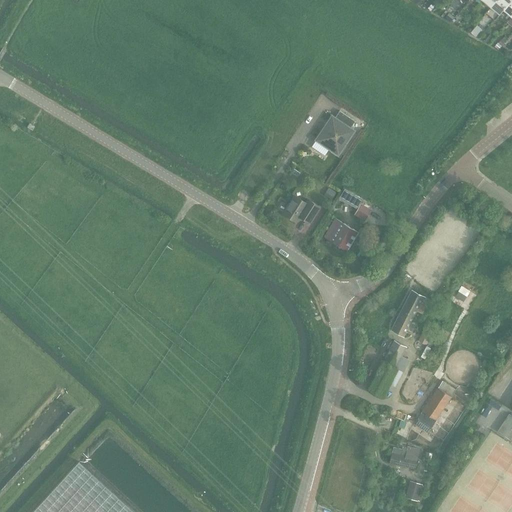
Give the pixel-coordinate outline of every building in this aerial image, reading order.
[(457,0),(454,0),(450,5),(453,9),(459,1),(457,0)] [(496,0),(491,7),(500,14),(504,10),(503,10),(511,0),(496,0)] [(511,0),(503,10),(504,10),(511,17),(511,16),(511,0)] [(478,25),(471,32),(474,35),(476,36),(482,29),(478,25)] [(354,121),(339,111),(334,118),(331,116),(316,140),(337,155),(353,131),(349,128),(354,121)] [(344,189),(339,198),(346,202),(352,193),(344,189)] [(308,200),(305,204),(294,196),(283,214),(295,221),(298,216),(308,222),(318,207),(308,200)] [(360,204),(353,214),(364,221),(371,210),(360,204)] [(324,237),(328,240),(346,250),(357,232),(335,218),(329,229),(324,237)] [(461,285),(458,291),(466,296),(469,290),(461,285)] [(403,336),(405,331),(406,330),(411,332),(415,325),(410,322),(416,310),(421,313),(426,304),(430,307),(433,302),(422,297),(411,291),(391,330),(403,336)] [(418,339),(428,343),(432,334),(422,330),(418,339)] [(387,383),(394,387),(395,387),(403,372),(401,371),(408,359),(402,356),(406,347),(393,340),(368,388),(381,395),(387,383)] [(426,432),(435,420),(451,396),(455,390),(442,381),(422,411),(413,423),(426,432)] [(511,415),(509,414),(498,431),(511,440),(511,437),(511,415)] [(407,447),(407,448),(402,447),(402,450),(393,448),(389,463),(415,469),(419,450),(407,447)] [(30,511),(133,511),(77,461),(30,511)] [(409,481),(404,497),(417,500),(419,495),(422,484),(409,481)]
